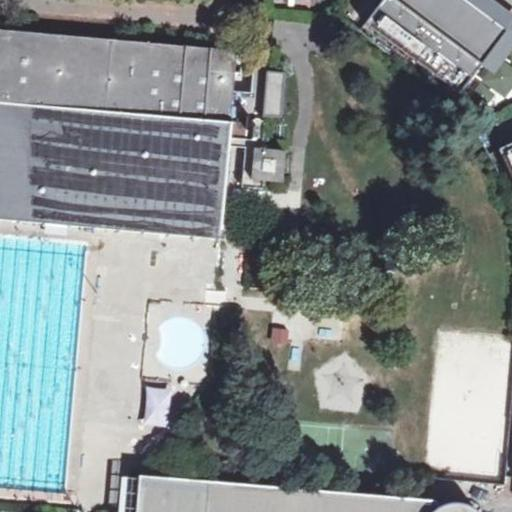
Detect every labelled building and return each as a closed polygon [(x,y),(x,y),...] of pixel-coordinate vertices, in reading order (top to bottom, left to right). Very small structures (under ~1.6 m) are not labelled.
[(383,0),(365,24),(460,95),(481,66),(479,64),(503,32),(464,3),(466,0),(383,0)] [(466,0),(464,3),(503,32),(479,64),(481,66),(507,32),(466,0)] [(0,34),(0,220),(219,240),(235,56),(0,34)] [(277,116),(279,71),(262,70),(260,115),(277,116)] [(511,143),(503,148),(511,168),(511,143)] [(248,150),(245,180),(276,183),(278,153),(248,150)] [(168,425),(167,387),(143,387),(143,425),(168,425)] [(476,511),(467,506),(463,504),(450,503),(443,505),(436,508),(434,501),(148,476),(144,511),(476,511)]
